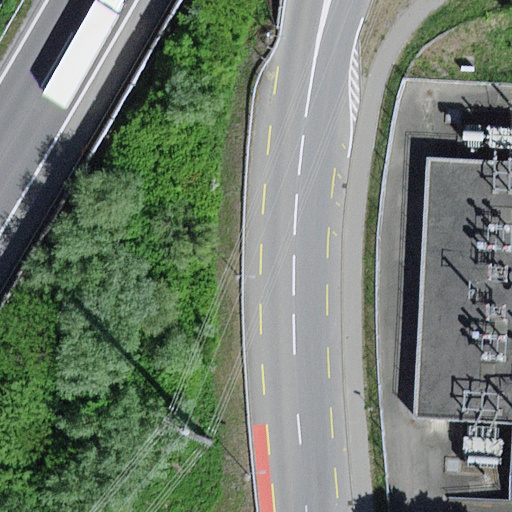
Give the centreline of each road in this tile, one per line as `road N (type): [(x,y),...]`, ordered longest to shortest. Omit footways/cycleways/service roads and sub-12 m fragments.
road 1 (unclassified): [(305,511),(291,273),(302,138),(327,0)]
road 2 (motorway): [(0,153),(90,0)]
